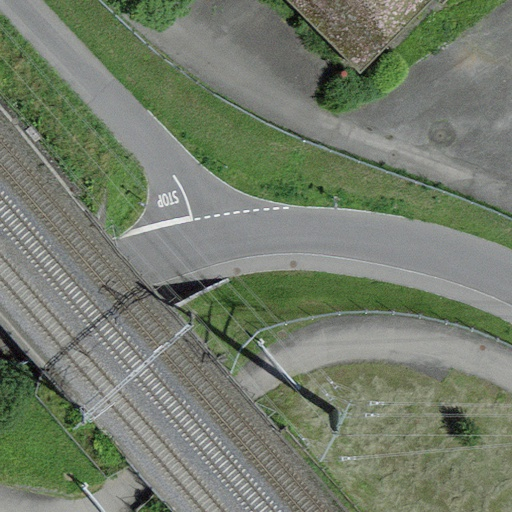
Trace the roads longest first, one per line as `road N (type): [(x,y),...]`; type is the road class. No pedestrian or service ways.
road 1 (unclassified): [(198,244),(299,230),(349,234),(414,245),(511,278)]
road 2 (unclassified): [(17,0),(158,151),(186,200),(198,244)]
road 3 (unclassified): [(0,305),(198,244)]
